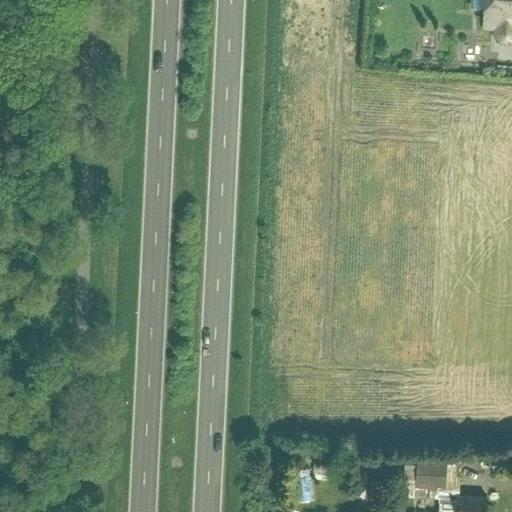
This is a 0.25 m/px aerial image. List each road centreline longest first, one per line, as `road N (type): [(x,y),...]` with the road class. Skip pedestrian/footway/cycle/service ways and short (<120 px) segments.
road 1 (primary): [(166,0),(141,511)]
road 2 (primary): [(206,511),(230,0)]
